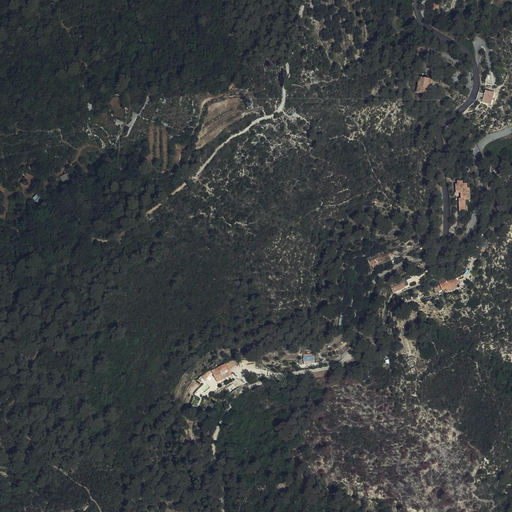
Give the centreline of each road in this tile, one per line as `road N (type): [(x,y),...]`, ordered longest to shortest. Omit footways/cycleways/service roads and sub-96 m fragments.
road 1 (unclassified): [(511,128),(482,143),(472,221),(447,262),(436,261),(445,220),(442,127),(472,97),(475,68),(459,45),(422,21),(417,0)]
road 2 (track): [(302,0),(279,110),(231,137),(140,223),(105,242),(73,223),(0,227)]
road 3 (track): [(434,256),(377,278),(362,338),(347,358),(269,377),(228,408),(213,447),(222,511)]
road 4 (track): [(0,185),(27,188),(89,145),(122,164),(178,165),(187,181)]
road 5 (track): [(178,165),(202,108),(232,83),(237,67),(224,0)]
